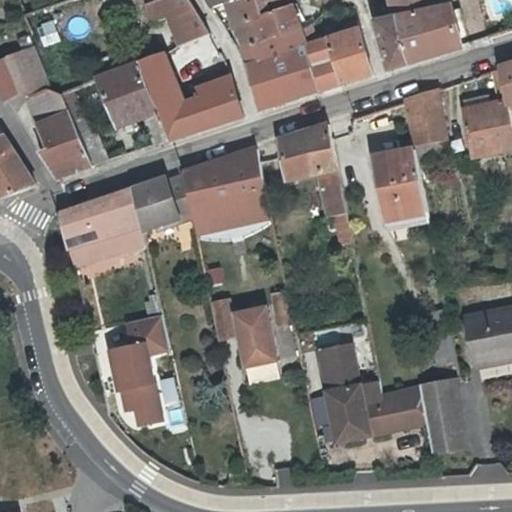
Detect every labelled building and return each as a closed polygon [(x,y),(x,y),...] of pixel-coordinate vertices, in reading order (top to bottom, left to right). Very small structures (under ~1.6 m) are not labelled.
[(191,0),(157,0),(151,2),(158,20),(172,15),(183,43),(213,32),(191,0)] [(228,0),(248,45),(252,63),(304,46),(299,33),(263,44),(255,22),(258,21),(257,18),(260,17),(252,0),(251,0),(250,0),(211,0),(215,6),(227,0),(228,0)] [(251,0),(252,0),(260,17),(284,8),(280,0),(250,0),(251,0)] [(397,17),(412,63),(442,54),(431,11),(427,0),(392,0),(393,2),(397,17)] [(374,6),(378,21),(397,17),(393,2),(374,6)] [(459,5),(431,11),(442,54),(466,46),(459,5)] [(288,7),(284,8),(260,17),(257,18),(258,21),(255,22),(263,44),(299,33),(288,7)] [(393,70),(412,63),(397,17),(378,21),(391,65),(393,70)] [(304,46),(321,91),(375,74),(359,18),(344,22),(348,32),(318,42),(312,29),(299,33),(304,46)] [(226,55),(223,56),(213,58),(205,60),(212,82),(200,86),(203,96),(190,100),(183,81),(172,54),(163,56),(159,42),(139,48),(143,60),(144,62),(160,109),(170,136),(171,139),(247,114),(233,73),(226,55)] [(210,47),(213,58),(223,56),(219,45),(210,47)] [(94,165),(93,163),(82,135),(65,89),(53,88),(39,46),(10,58),(12,61),(21,90),(31,99),(43,134),(50,149),(42,152),(59,178),(94,165)] [(263,109),(321,91),(304,46),(252,63),(263,109)] [(0,86),(7,98),(21,90),(12,61),(0,65),(0,86)] [(120,122),(145,114),(160,109),(144,62),(103,76),(120,122)] [(510,103),(511,102),(511,64),(503,68),(509,98),(510,103)] [(65,89),(82,135),(99,129),(92,112),(84,115),(73,86),(65,89)] [(413,146),(449,138),(440,88),(411,97),(412,108),(405,109),(413,146)] [(476,94),(478,106),(492,102),(490,91),(476,94)] [(509,98),(492,102),(478,106),(467,109),(477,157),(511,150),(511,114),(510,103),(509,98)] [(170,136),(160,109),(145,114),(155,141),(170,136)] [(290,180),(315,175),(321,174),(329,214),(337,213),(343,242),(354,240),(330,124),(307,131),(306,132),(281,140),(290,180)] [(99,129),(82,135),(93,163),(110,157),(99,129)] [(0,135),(0,197),(37,184),(4,134),(0,135)] [(193,215),(196,229),(213,226),(211,219),(214,218),(252,209),(269,205),(258,148),(230,157),(214,162),(185,172),(186,181),(193,215)] [(375,159),(388,221),(427,213),(417,169),(413,150),(375,159)] [(185,172),(168,178),(171,186),(186,181),(185,172)] [(180,219),(193,215),(186,181),(171,186),(168,178),(136,189),(136,191),(144,225),(144,229),(179,218),(180,219)] [(116,235),(144,225),(136,191),(63,216),(75,268),(121,251),(116,235)] [(213,226),(196,229),(197,233),(214,229),(254,220),(256,226),(273,222),(269,205),(252,209),(214,218),(211,219),(213,226)] [(429,222),(427,213),(388,221),(390,230),(429,222)] [(144,229),(144,225),(116,235),(121,251),(147,242),(144,229)] [(278,326),(293,325),(287,293),(273,294),(278,326)] [(219,339),(238,335),(233,313),(230,300),(211,304),(218,337),(219,339)] [(267,307),(233,313),(238,335),(244,368),(279,361),(267,307)] [(429,313),(434,337),(452,333),(447,310),(429,313)] [(511,314),(470,323),(479,368),(511,361),(511,314)] [(164,319),(128,326),(132,348),(110,352),(122,416),(135,414),(138,430),(167,424),(154,358),(171,354),(164,319)] [(452,333),(434,337),(439,364),(457,361),(452,333)] [(354,344),(322,350),(339,442),(409,429),(402,391),(379,394),(380,400),(365,402),(362,386),(354,344)] [(384,381),(362,386),(365,402),(380,400),(379,394),(402,391),(409,429),(429,425),(422,386),(386,392),(384,381)] [(434,455),(468,449),(456,381),(422,386),(429,425),(434,455)]
